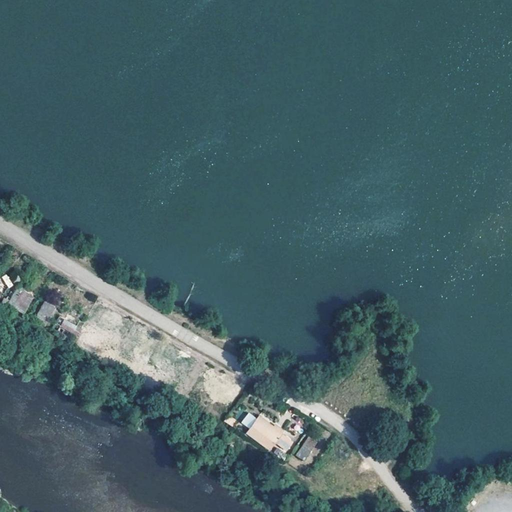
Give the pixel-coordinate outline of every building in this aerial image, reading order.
[(8,285),(1,281),(0,283),(0,290),(4,293),(8,285)] [(25,286),(20,283),(14,293),(18,296),(15,300),(19,303),(22,299),(30,304),(34,296),(26,290),(25,286)] [(55,307),(45,301),(38,313),(43,316),(42,318),(47,321),(55,307)] [(76,323),(60,313),(57,320),(72,329),(76,323)] [(98,337),(87,330),(81,339),(87,343),(86,345),(91,348),(98,337)] [(118,347),(106,339),(99,350),(111,357),(118,347)] [(142,354),(133,348),(129,353),(139,359),(142,354)] [(364,365),(372,371),(383,357),(375,351),(364,365)] [(139,359),(129,353),(123,364),(132,370),(139,359)] [(166,377),(161,373),(156,381),(162,385),(166,377)] [(357,392),(348,402),(365,417),(387,392),(378,383),(365,398),(357,392)] [(211,390),(203,385),(195,399),(203,404),(211,390)] [(238,395),(223,385),(218,393),(222,396),(233,403),(238,395)] [(233,403),(222,396),(216,405),(223,410),(225,407),(229,409),(233,403)] [(248,412),(241,423),(249,428),(256,417),(248,412)] [(274,425),(264,418),(258,427),(262,430),(260,433),(267,437),(274,425)] [(298,435),(288,428),(284,432),(294,440),(298,435)] [(294,440),(284,432),(280,438),(290,445),(294,440)] [(310,434),(304,443),(314,450),(321,442),(310,434)] [(303,444),(300,443),(295,450),(308,459),(314,450),(304,443),(303,444)] [(292,454),(288,450),(283,457),(287,460),(292,454)] [(333,482),(328,478),(324,483),(329,487),(333,482)]
